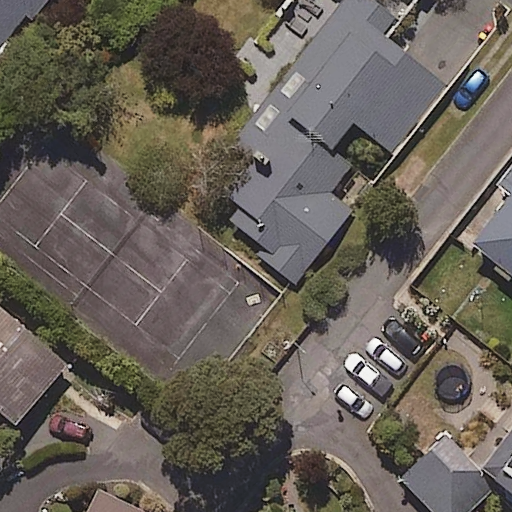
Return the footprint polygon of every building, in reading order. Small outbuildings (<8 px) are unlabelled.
[(0,0),(0,46),(25,14),(32,20),(47,0),(0,0)] [(373,0),(315,0),(334,14),(238,142),(268,164),(226,219),(301,276),(351,210),(329,194),(350,166),(330,151),(351,122),(395,156),(447,86),(386,40),(401,21),(373,0)] [(511,187),(468,244),(511,277),(511,187)] [(71,363),(0,303),(0,416),(4,411),(20,425),(71,363)] [(511,425),(478,472),(511,496),(511,425)] [(466,511),(490,487),(436,435),(396,478),(432,511),(466,511)] [(152,511),(102,489),(91,511),(152,511)]
